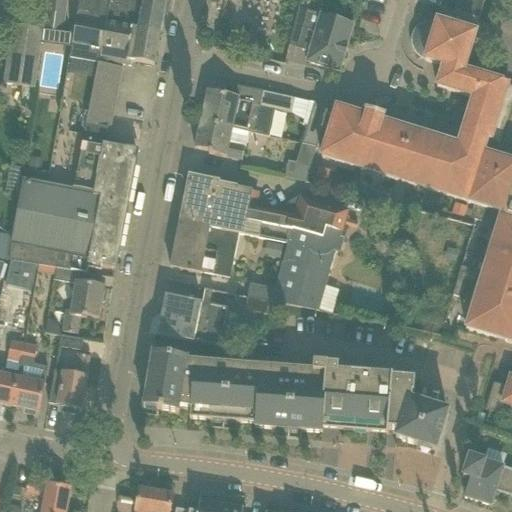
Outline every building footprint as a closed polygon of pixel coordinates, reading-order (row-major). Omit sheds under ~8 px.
[(47,0),(44,29),(42,44),(72,48),(74,34),(64,33),(68,0),(47,0)] [(154,66),(160,34),(107,25),(111,0),(80,0),(71,58),(99,63),(99,61),(131,66),(132,62),(154,66)] [(111,0),(107,25),(160,34),(166,0),(111,0)] [(458,0),(455,12),(479,20),(484,0),(458,0)] [(459,147),(453,145),(438,194),(468,204),(482,158),(483,155),(488,141),(499,144),(511,103),(511,86),(465,72),(470,56),(472,56),(474,56),(477,55),(479,54),(481,53),(483,51),(484,49),(486,47),(487,45),(488,43),(488,41),(488,38),(488,36),(488,34),(487,31),(486,29),(485,27),(484,25),(482,24),(480,22),(481,20),(479,20),(455,12),(442,8),(437,24),(435,23),(432,23),(430,23),(427,23),(425,24),(423,25),(421,26),(419,27),(417,29),(416,31),(414,33),(413,35),(413,37),(412,40),(412,42),(412,45),(413,47),(414,49),(415,51),(416,53),(418,55),(419,57),(421,58),(423,59),(444,67),(438,84),(449,88),(448,91),(473,99),(463,133),(459,147)] [(307,63),(339,73),(344,56),(345,56),(348,49),(347,49),(353,25),(321,15),(307,63)] [(13,24),(7,60),(3,84),(36,89),(42,44),(44,29),(13,24)] [(295,27),(291,41),(303,45),(307,31),(295,27)] [(122,68),(102,64),(99,64),(96,76),(119,81),(122,68)] [(117,93),(119,81),(96,76),(94,88),(117,93)] [(115,105),(117,93),(94,88),(92,101),(115,105)] [(295,99),(263,93),(241,88),(238,99),(207,93),(201,124),(249,135),(249,133),(256,135),(269,138),(275,111),(292,114),(295,99)] [(110,130),(115,105),(92,101),(87,125),(104,128),(104,129),(110,130)] [(315,103),(302,145),(317,148),(329,108),(315,103)] [(337,109),(322,159),(358,170),(375,115),(366,112),(364,118),(337,109)] [(395,181),(409,136),(410,132),(383,124),(385,118),(375,115),(358,170),(395,181)] [(249,135),(201,124),(195,149),(209,152),(209,155),(243,163),(246,148),(249,135)] [(115,270),(137,154),(100,147),(104,129),(104,128),(87,125),(83,147),(87,148),(85,159),(99,161),(93,196),(74,192),(24,183),(14,236),(12,244),(10,260),(10,261),(40,266),(56,269),(88,274),(89,266),(115,270)] [(438,194),(453,145),(410,132),(409,136),(395,181),(438,194)] [(317,148),(302,145),(297,165),(289,163),(286,179),(307,183),(317,148)] [(511,163),(483,155),(482,158),(468,204),(501,214),(466,330),(511,344),(511,163)] [(331,171),(319,168),(316,178),(328,181),(331,171)] [(189,177),(180,224),(234,234),(266,240),(289,245),(276,291),(273,303),(320,312),(336,253),(340,254),(345,240),(340,238),(341,233),(344,234),(350,211),(298,198),(295,213),(250,204),(252,192),(237,189),(219,185),(219,183),(189,177)] [(464,218),(467,207),(455,204),(452,214),(464,218)] [(483,223),(486,210),(474,206),(470,219),(483,223)] [(180,224),(171,269),(202,274),(202,273),(231,279),(235,261),(229,260),(234,234),(180,224)] [(12,244),(14,236),(0,233),(0,258),(10,260),(12,244)] [(283,246),(267,243),(265,257),(281,260),(283,246)] [(390,274),(398,276),(400,264),(393,262),(390,274)] [(9,273),(36,279),(38,269),(11,263),(9,273)] [(55,276),(56,269),(40,266),(39,273),(55,276)] [(458,281),(464,283),(468,269),(462,267),(458,281)] [(88,274),(56,269),(55,276),(54,281),(76,285),(71,312),(67,311),(64,332),(77,335),(80,319),(87,320),(87,317),(99,319),(102,304),(105,303),(107,293),(104,291),(104,289),(95,287),(97,276),(88,274)] [(458,281),(454,295),(460,297),(464,283),(458,281)] [(251,284),(248,299),(270,303),(273,303),(276,291),(274,290),(251,284)] [(158,336),(189,341),(221,347),(228,309),(165,297),(165,298),(170,299),(166,321),(161,320),(156,323),(155,331),(158,335),(158,336)] [(270,303),(248,299),(245,311),(266,316),(270,303)] [(80,350),(82,341),(64,337),(62,346),(80,350)] [(21,363),(25,344),(12,342),(7,360),(8,360),(21,363)] [(34,365),(37,347),(25,344),(21,363),(34,366),(34,365)] [(436,452),(448,414),(412,403),(413,396),(414,396),(415,381),(393,379),(393,371),(314,365),(313,375),(325,376),(325,383),(193,372),(192,390),(183,388),(187,359),(153,353),(144,408),(178,414),(180,406),(191,408),(190,419),(212,421),(212,413),(236,415),(236,423),(255,425),(255,429),(323,434),(323,430),(342,432),(343,428),(354,429),(354,432),(355,433),(356,429),(367,430),(367,433),(387,435),(387,436),(388,436),(389,432),(398,433),(396,440),(436,452)] [(82,411),(90,358),(78,356),(77,365),(66,364),(64,374),(54,372),(49,405),(58,406),(58,407),(60,408),(59,413),(79,416),(80,411),(82,411)] [(21,363),(8,360),(5,376),(0,375),(0,404),(12,407),(21,363)] [(34,366),(21,363),(12,407),(25,410),(24,414),(35,417),(36,412),(39,413),(45,384),(48,368),(34,365),(34,366)] [(511,378),(510,378),(507,388),(494,384),(486,411),(500,415),(504,405),(511,407),(511,378)] [(511,471),(469,458),(463,478),(465,478),(465,477),(471,479),(465,498),(491,507),(496,492),(511,496),(511,471)] [(42,511),(66,511),(70,490),(48,486),(28,483),(26,494),(45,498),(42,511)] [(170,511),(173,496),(139,490),(135,511),(170,511)] [(220,511),(222,507),(201,503),(200,502),(198,511),(183,511),(177,511),(176,511),(220,511)]
